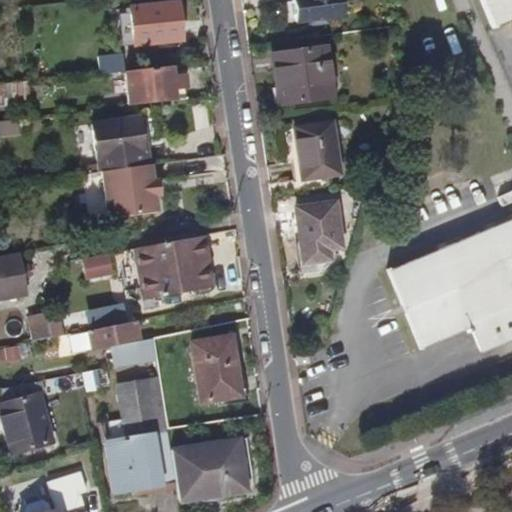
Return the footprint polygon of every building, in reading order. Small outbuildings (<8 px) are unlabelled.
[(298,21),(294,0),(285,0),(288,22),(298,21)] [(344,14),(342,0),(294,0),(298,21),(344,14)] [(511,0),(482,0),(493,27),(511,19),(511,0)] [(181,42),(177,5),(131,10),(135,47),(181,42)] [(75,62),(91,58),(87,42),(71,46),(75,62)] [(331,97),(324,48),(273,56),(280,105),(331,97)] [(188,102),(186,77),(171,79),(170,69),(124,74),(127,108),(188,102)] [(0,108),(25,106),(22,85),(0,87),(0,108)] [(147,167),(145,149),(140,149),(137,119),(92,124),(97,173),(147,167)] [(15,122),(0,123),(0,137),(16,136),(15,122)] [(340,175),(332,123),(286,130),(293,182),(340,175)] [(182,224),(174,175),(131,182),(139,232),(182,224)] [(94,206),(91,191),(64,196),(67,210),(94,206)] [(342,253),(334,204),(296,210),(306,269),(332,264),(330,255),(342,253)] [(511,221),(388,272),(418,347),(471,325),(481,351),(511,338),(511,221)] [(224,287),(219,261),(221,259),(216,235),(144,249),(153,301),(224,287)] [(83,284),(112,279),(108,257),(79,262),(83,284)] [(0,298),(25,294),(22,279),(28,278),(26,266),(20,267),(19,261),(0,263),(0,298)] [(58,338),(53,312),(32,317),(38,342),(58,338)] [(143,341),(138,321),(103,328),(107,348),(109,348),(143,341)] [(244,388),(238,337),(196,343),(203,393),(244,388)] [(155,364),(151,340),(143,341),(109,348),(114,371),(155,364)] [(35,386),(82,377),(81,368),(17,380),(19,389),(35,386)] [(109,388),(106,372),(82,377),(84,392),(109,388)] [(166,429),(158,379),(127,384),(136,441),(110,445),(119,499),(176,490),(169,445),(166,429)] [(48,448),(35,386),(19,389),(0,393),(0,396),(2,407),(0,407),(0,425),(7,457),(48,448)] [(246,485),(238,433),(169,445),(176,490),(177,497),(246,485)] [(84,511),(76,494),(85,490),(77,471),(45,485),(56,511),(54,511),(43,511),(43,510),(36,506),(22,511),(21,511),(84,511)]
